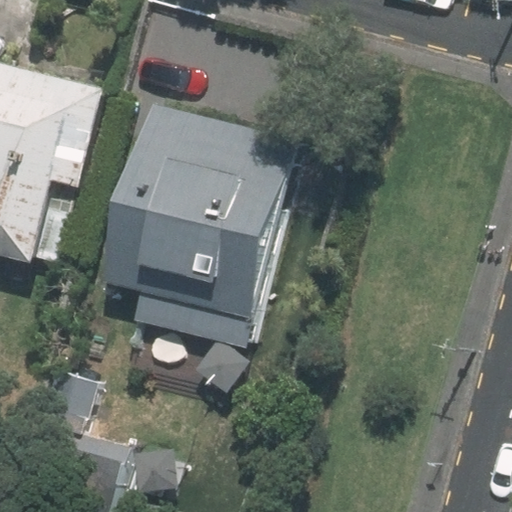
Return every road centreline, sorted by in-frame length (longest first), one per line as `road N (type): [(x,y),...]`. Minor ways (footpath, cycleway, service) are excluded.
road 1 (residential): [(367,0),(511,38)]
road 2 (residential): [(474,511),(511,374)]
